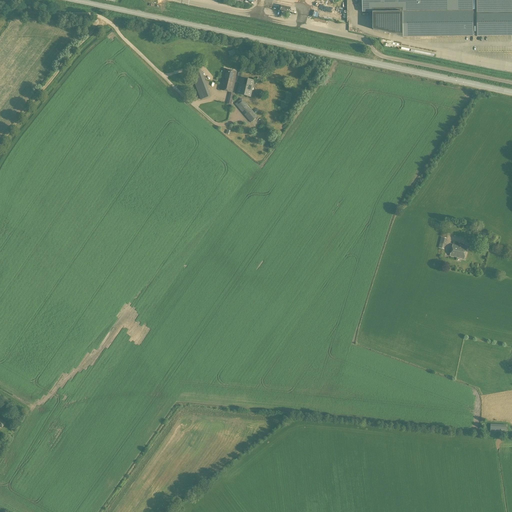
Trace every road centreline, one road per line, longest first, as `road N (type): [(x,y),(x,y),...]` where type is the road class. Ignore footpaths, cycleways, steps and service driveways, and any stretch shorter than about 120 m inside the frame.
road 1 (unclassified): [(511,82),(383,56),(356,36),(184,0)]
road 2 (track): [(0,12),(108,21),(160,73)]
road 3 (track): [(0,143),(68,56),(108,21)]
road 4 (track): [(233,116),(219,125),(192,103),(216,93),(202,66),(160,73),(168,80)]
